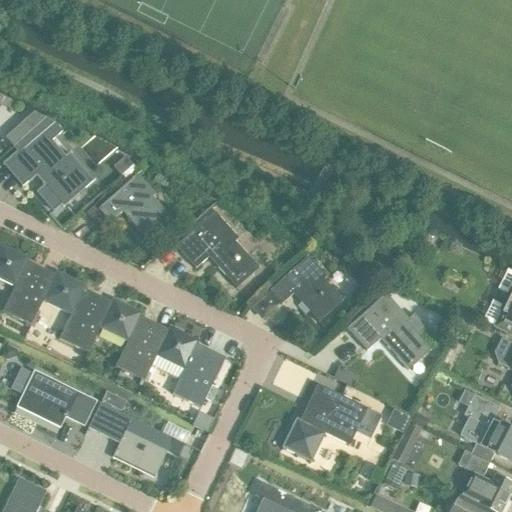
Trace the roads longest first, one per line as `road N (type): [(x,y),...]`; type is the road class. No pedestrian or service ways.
road 1 (residential): [(188,511),(260,353),(256,337),(0,214)]
road 2 (residential): [(160,511),(0,433)]
